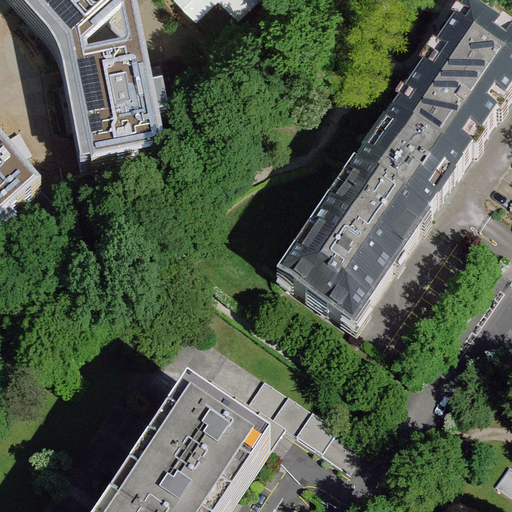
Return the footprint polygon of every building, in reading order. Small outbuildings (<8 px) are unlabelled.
[(124,0),(21,0),(64,48),(72,75),(92,179),(165,165),(137,15),(124,0)] [(183,0),(198,16),(214,0),(219,0),(237,19),(254,3),(257,0),(183,0)] [(219,0),(214,0),(198,16),(217,36),(237,19),(219,0)] [(511,48),(469,19),(431,74),(502,121),(511,105),(511,48)] [(431,74),(395,129),(463,176),(502,121),(431,74)] [(395,129),(359,181),(428,228),(463,176),(395,129)] [(0,232),(41,197),(0,150),(0,232)] [(359,181),(323,233),(394,279),(428,228),(359,181)] [(323,233),(284,290),(354,337),(394,279),(323,233)] [(188,402),(150,460),(227,511),(234,511),(271,458),(188,402)] [(286,433),(323,457),(340,432),(303,408),(286,433)] [(227,511),(150,460),(114,511),(227,511)]
